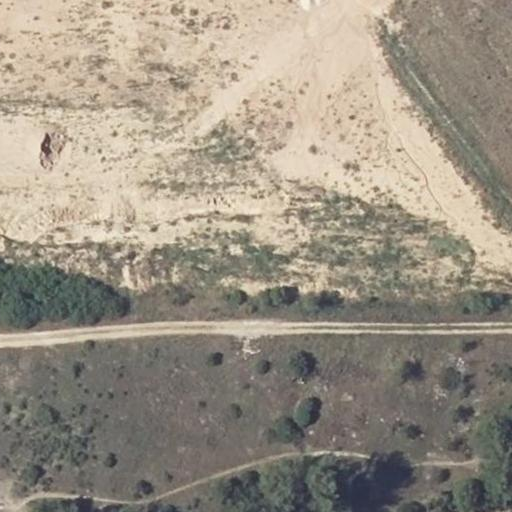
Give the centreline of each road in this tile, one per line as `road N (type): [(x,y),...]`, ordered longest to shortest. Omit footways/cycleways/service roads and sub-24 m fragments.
road 1 (track): [(0,339),(189,327),(511,325)]
road 2 (track): [(355,0),(511,205)]
